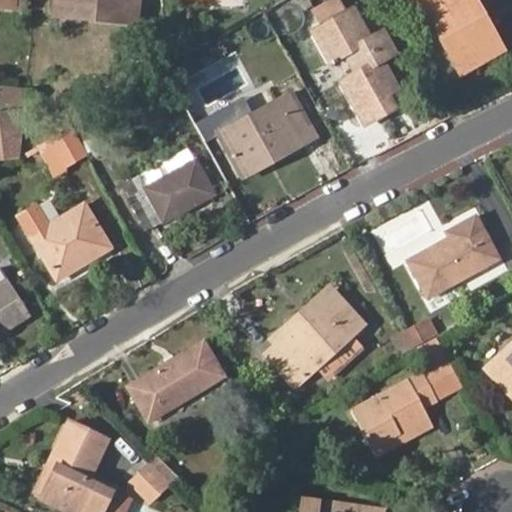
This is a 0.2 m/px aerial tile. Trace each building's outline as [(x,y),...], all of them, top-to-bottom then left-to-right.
[(109,19),(139,22),(140,0),(53,0),(53,13),(70,15),(71,7),(109,11),(109,19)] [(381,56),(395,47),(384,27),(369,36),(353,5),(344,9),(339,0),(323,0),(312,7),(320,22),(312,27),(329,59),(345,50),(355,70),(340,79),(363,120),(393,103),(385,90),(377,74),(388,68),(381,56)] [(422,0),(462,69),(501,47),(489,27),(483,31),(465,0),(422,0)] [(489,27),(474,0),(465,0),(483,31),(489,27)] [(70,15),(109,19),(109,11),(71,7),(70,15)] [(385,90),(396,83),(388,68),(377,74),(385,90)] [(276,149),(279,154),(314,134),(291,93),(219,132),(240,169),(276,149)] [(0,127),(14,126),(11,108),(0,109),(0,127)] [(64,163),(85,151),(70,125),(35,146),(52,174),(66,166),(64,163)] [(0,160),(13,159),(18,156),(14,126),(0,127),(0,160)] [(240,169),(243,174),(279,154),(276,149),(240,169)] [(122,184),(146,227),(212,192),(195,159),(145,187),(138,175),(122,184)] [(19,214),(59,277),(110,246),(83,203),(49,224),(36,203),(19,214)] [(407,259),(427,296),(497,256),(474,215),(445,230),(448,236),(407,259)] [(0,329),(27,312),(0,272),(0,329)] [(334,293),(329,287),(298,315),(303,320),(334,293)] [(315,364),(347,333),(360,322),(334,293),(303,320),(298,315),(273,338),(278,343),(268,352),(295,382),(315,364)] [(403,331),(412,348),(422,343),(436,335),(427,319),(403,331)] [(315,364),(327,376),(360,346),(347,333),(315,364)] [(422,343),(432,363),(447,355),(436,335),(422,343)] [(511,342),(487,366),(511,391),(511,342)] [(129,386),(148,418),(221,374),(203,343),(129,386)] [(448,357),(351,410),(370,446),(427,415),(423,408),(464,386),(448,357)] [(370,446),(374,453),(430,422),(427,415),(370,446)] [(75,511),(114,511),(122,497),(87,479),(104,440),(68,423),(51,459),(57,462),(43,494),(42,496),(75,511)] [(145,478),(156,466),(134,446),(124,457),(145,478)] [(115,467),(136,488),(145,478),(124,457),(115,467)] [(36,490),(43,494),(57,462),(51,459),(36,490)] [(384,511),(385,509),(300,499),(298,511),(384,511)]
